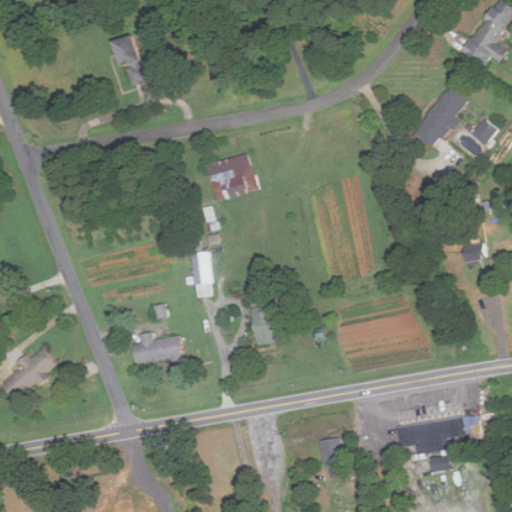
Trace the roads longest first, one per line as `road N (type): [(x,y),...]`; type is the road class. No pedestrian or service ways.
road 1 (secondary): [(0,454),(511,365)]
road 2 (residential): [(429,0),(379,66),(317,105),(26,160)]
road 3 (residential): [(131,431),(0,91)]
